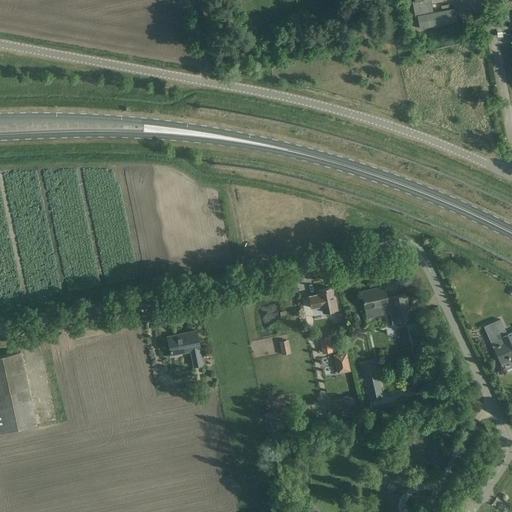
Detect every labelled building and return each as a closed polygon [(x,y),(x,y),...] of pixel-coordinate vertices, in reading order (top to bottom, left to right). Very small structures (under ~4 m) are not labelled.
[(412,1),(413,5),(415,16),(418,16),(420,28),(429,26),(456,21),(457,21),(456,17),(454,8),(435,12),(432,12),(430,2),(431,2),(431,1),(429,2),(428,0),(415,0),(412,1)] [(241,21),(242,29),(249,28),(251,35),(256,34),(258,29),(253,26),(251,19),(241,21)] [(384,286),(361,291),(363,301),(365,309),(367,317),(389,312),(393,311),(396,322),(412,319),(406,293),(386,298),(384,286)] [(324,312),(331,310),(337,309),(336,303),(335,296),(333,296),(331,287),(319,290),(320,294),(309,296),(312,308),(322,306),(324,312)] [(478,335),(485,332),(482,326),(475,329),(478,335)] [(200,348),(198,340),(196,330),(181,334),(181,337),(177,338),(177,337),(168,339),(171,354),(190,350),(193,365),(200,363),(197,348),(200,348)] [(510,358),(511,362),(511,361),(511,331),(501,337),(503,342),(494,346),(501,363),(502,363),(501,361),(508,358),(509,359),(510,358)] [(288,340),(279,342),(281,355),(291,353),(288,340)] [(330,341),(321,343),(323,353),(332,351),(330,341)] [(0,432),(36,425),(23,361),(21,351),(0,355),(0,432)] [(346,353),(335,355),(338,373),(350,370),(346,353)] [(377,371),(365,374),(370,399),(378,397),(383,396),(377,371)] [(431,375),(422,373),(420,381),(430,383),(431,375)] [(352,396),(333,400),(336,411),(355,408),(352,396)] [(291,417),(292,424),(292,426),(306,423),(304,415),(291,417)]
